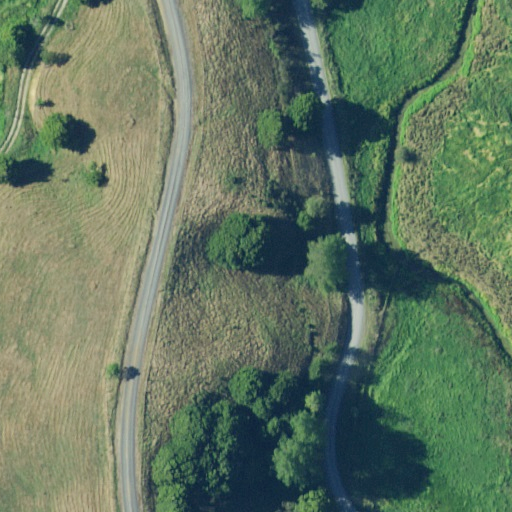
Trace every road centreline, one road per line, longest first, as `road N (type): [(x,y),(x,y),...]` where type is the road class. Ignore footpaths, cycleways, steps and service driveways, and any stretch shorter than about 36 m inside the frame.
road 1 (unclassified): [(355,511),(336,456),(358,310),(330,111),(297,0)]
road 2 (unclassified): [(143,511),(142,403),(192,170),(195,88),(182,0)]
